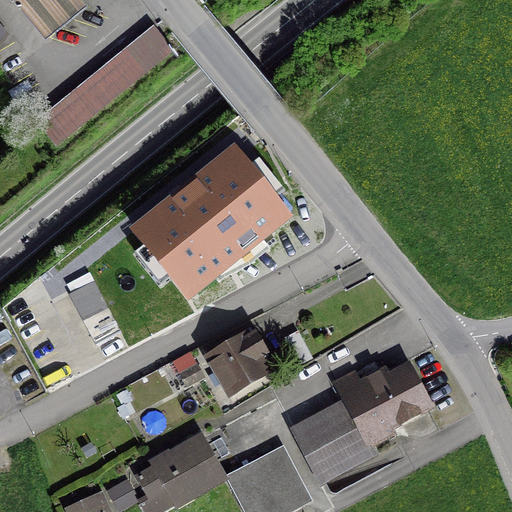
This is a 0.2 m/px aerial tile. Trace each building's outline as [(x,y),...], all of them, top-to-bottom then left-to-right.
[(101,11),(91,0),(36,0),(31,5),(62,42),(101,11)] [(171,49),(152,27),(41,118),(59,140),(171,49)] [(274,158),(187,212),(196,228),(183,236),(204,269),(305,207),(274,158)] [(246,332),(207,355),(231,394),(270,371),(246,332)] [(415,364),(301,428),(327,475),(442,411),(415,364)] [(156,511),(162,511),(233,477),(213,437),(138,474),(156,511)] [(291,450),(233,477),(250,511),(296,511),(316,502),(291,450)] [(106,511),(100,496),(70,509),(70,511),(106,511)]
